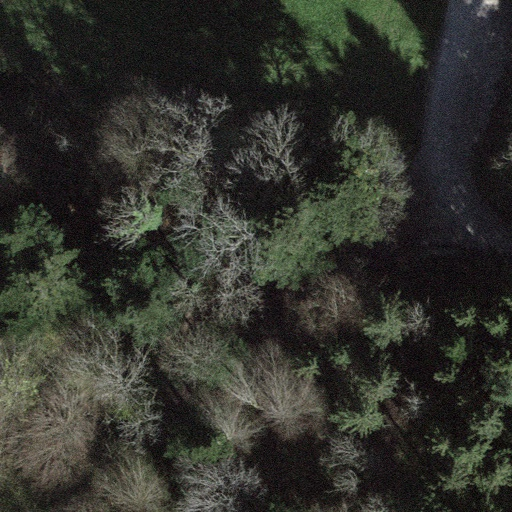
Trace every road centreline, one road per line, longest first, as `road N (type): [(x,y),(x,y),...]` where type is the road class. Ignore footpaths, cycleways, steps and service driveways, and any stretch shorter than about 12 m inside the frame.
road 1 (track): [(81,511),(268,340),(441,205)]
road 2 (unclassified): [(441,205),(439,163),(468,0)]
